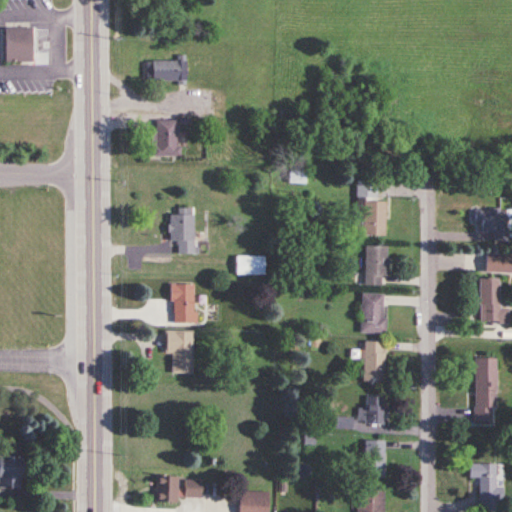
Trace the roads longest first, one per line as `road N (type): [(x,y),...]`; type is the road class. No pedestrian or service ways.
road 1 (secondary): [(95,511),(92,0)]
road 2 (residential): [(430,511),(431,218)]
